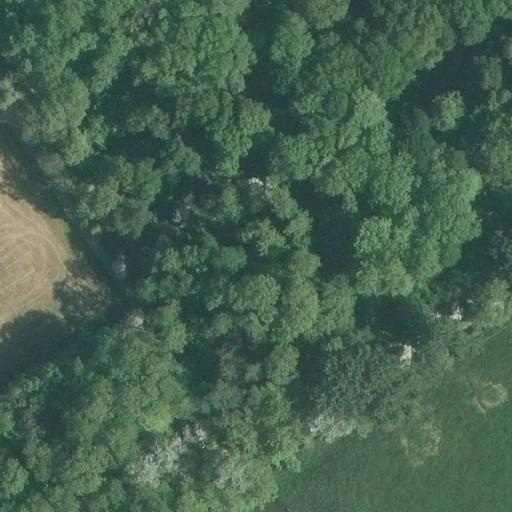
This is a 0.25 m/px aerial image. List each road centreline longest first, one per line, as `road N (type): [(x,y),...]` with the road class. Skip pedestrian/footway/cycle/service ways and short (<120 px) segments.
road 1 (track): [(0,18),(55,89),(130,230),(183,288),(210,313),(316,325),(333,335),(353,373)]
road 2 (track): [(511,269),(163,511)]
road 3 (track): [(113,192),(145,191),(465,0)]
road 4 (track): [(129,332),(95,356),(43,454),(0,474)]
road 5 (track): [(129,332),(186,495)]
